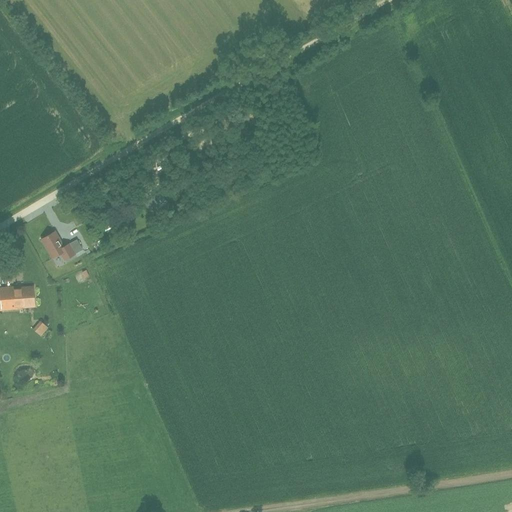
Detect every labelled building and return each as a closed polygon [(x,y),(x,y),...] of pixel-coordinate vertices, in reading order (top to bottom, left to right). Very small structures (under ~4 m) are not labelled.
[(104,199),(99,212),(108,215),(113,203),(104,199)] [(65,261),(76,255),(75,254),(70,244),(64,248),(56,232),(43,240),(54,259),(62,254),(65,261)] [(70,244),(75,254),(83,250),(77,240),(70,244)] [(17,308),(35,307),(34,288),(16,289),(16,287),(0,287),(0,310),(18,309),(17,308)] [(46,327),(52,322),(47,316),(41,322),(46,327)] [(18,355),(2,359),(11,393),(28,389),(24,370),(30,369),(31,372),(36,370),(37,373),(47,371),(41,348),(25,352),(27,360),(20,362),(18,355)]
